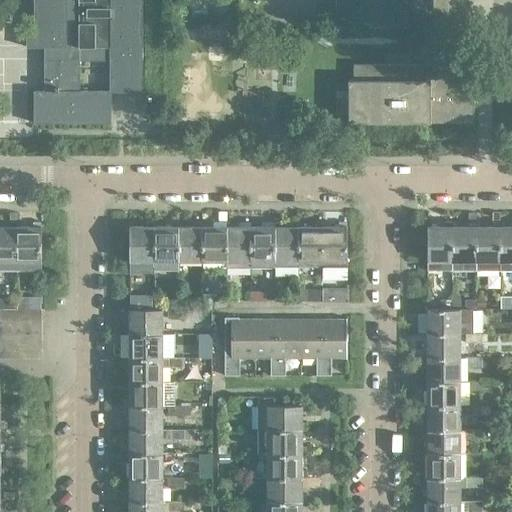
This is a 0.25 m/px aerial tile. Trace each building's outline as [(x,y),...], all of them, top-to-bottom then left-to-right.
[(33,0),(34,31),(26,31),(26,47),(45,47),(45,91),(34,91),(34,123),(111,123),(111,92),(142,92),(141,0),(33,0)] [(335,0),(336,25),(433,25),(432,0),(335,0)] [(354,63),(354,79),(349,79),(349,122),(431,122),(431,121),(475,122),(475,73),(431,73),(431,63),(354,63)] [(347,113),(347,90),(343,90),(336,90),(336,113),(343,113),(347,113)] [(476,211),(467,211),(467,221),(476,221),(476,211)] [(0,225),(0,269),(17,270),(17,261),(17,225),(17,221),(4,221),(4,225),(0,225)] [(28,226),(17,225),(17,261),(17,270),(42,270),(42,261),(41,261),(41,226),(41,221),(28,222),(28,226)] [(141,226),(130,226),(130,273),(154,273),(154,271),(154,226),(154,221),(141,221),(141,226)] [(165,226),(154,226),(154,271),(178,271),(178,261),(178,226),(178,221),(165,222),(165,226)] [(178,226),(178,261),(202,261),(202,226),(202,221),(189,222),(189,226),(178,226)] [(214,226),(202,226),(202,261),(226,261),(226,226),(226,221),(214,221),(214,226)] [(226,226),(226,261),(226,267),(250,267),(250,261),(250,226),(250,221),(238,221),(238,226),(226,226)] [(250,226),(250,261),(250,267),(275,267),(274,226),(274,221),(261,221),(261,226),(250,226)] [(285,226),(274,226),(275,267),(298,267),(298,226),(298,221),(285,221),(285,226)] [(310,226),(298,226),(298,267),(322,267),(322,226),(322,221),(310,221),(310,226)] [(322,226),(322,267),(347,267),(347,226),(346,226),(346,221),(334,222),(334,226),(322,226)] [(428,226),(427,270),(452,270),(452,226),(452,221),(439,222),(440,226),(428,226)] [(452,226),(452,270),(476,270),(476,226),(476,221),(467,221),(463,222),(463,226),(452,226)] [(476,226),(476,270),(501,270),(500,226),(500,221),(487,221),(487,226),(476,226)] [(511,226),(500,226),(501,270),(511,269),(511,221),(511,226)] [(298,291),(298,300),(313,300),(313,291),(298,291)] [(266,292),(250,292),(250,300),(266,300),(266,292)] [(335,292),(323,292),(323,300),(336,300),(335,292)] [(203,309),(212,309),(212,294),(203,294),(203,309)] [(511,295),(501,295),(501,308),(511,307),(511,295)] [(40,296),(16,296),(16,308),(20,308),(39,308),(40,296)] [(15,298),(0,298),(0,308),(15,308),(15,298)] [(164,299),(164,308),(175,308),(175,299),(164,299)] [(476,299),(476,308),(485,308),(484,299),(476,299)] [(16,308),(0,308),(0,321),(20,321),(20,308),(16,308)] [(39,308),(20,308),(20,321),(42,321),(41,308),(39,308)] [(161,309),(129,308),(129,333),(161,333),(161,309)] [(175,308),(164,308),(164,317),(175,317),(175,308)] [(472,308),(428,308),(428,333),(460,333),(472,333),(472,308)] [(324,319),(324,375),(331,375),(331,357),(346,357),(346,358),(347,358),(347,317),(346,317),(346,319),(324,319)] [(225,348),(225,375),(240,375),(240,357),(255,357),(255,318),(241,318),(241,324),(241,330),(241,336),(241,342),(241,348),(225,348)] [(255,318),(255,357),(270,357),(271,375),(278,375),(278,318),(255,318)] [(278,318),(278,375),(286,375),(286,357),(301,357),(301,319),(278,318)] [(301,319),(301,357),(316,357),(316,375),(324,375),(324,319),(301,319)] [(20,321),(0,321),(0,333),(20,333),(20,321)] [(42,321),(20,321),(20,333),(42,333),(42,321)] [(20,333),(0,333),(0,345),(20,345),(20,333)] [(42,333),(20,333),(20,345),(42,345),(42,333)] [(161,333),(129,333),(129,357),(161,357),(161,333)] [(460,333),(428,333),(428,357),(460,357),(460,333)] [(482,333),(466,333),(466,342),(482,342),(482,333)] [(20,345),(0,345),(0,357),(20,358),(20,345)] [(42,345),(20,345),(20,358),(42,358),(42,345)] [(161,357),(129,357),(129,381),(130,381),(161,381),(161,367),(181,368),(185,368),(185,357),(181,357),(169,357),(161,357)] [(460,357),(428,357),(428,381),(460,381),(460,357)] [(482,357),(466,357),(466,366),(482,366),(482,357)] [(130,381),(129,381),(129,405),(161,405),(167,405),(174,405),(174,381),(161,381),(130,381)] [(460,381),(428,381),(428,405),(460,405),(460,381)] [(482,381),(466,381),(466,391),(482,391),(482,381)] [(217,410),(218,410),(226,410),(226,408),(228,405),(231,405),(231,396),(222,396),(220,396),(218,398),(217,400),(217,410)] [(268,398),(258,398),(258,430),(302,430),(306,429),(306,417),(302,417),(302,405),(268,404),(268,399),(268,398)] [(161,405),(129,405),(129,429),(161,429),(161,405)] [(174,405),(167,405),(167,415),(183,415),(183,405),(174,405)] [(460,405),(428,405),(428,429),(460,429),(460,405)] [(482,405),(466,405),(466,414),(482,414),(482,405)] [(161,429),(129,429),(129,453),(161,454),(161,439),(183,439),(183,429),(161,429)] [(460,429),(428,429),(428,453),(460,453),(460,429)] [(482,429),(466,429),(466,438),(482,438),(482,429)] [(302,430),(258,430),(258,453),(267,453),(302,453),(306,453),(306,441),(302,441),(302,430)] [(218,453),(226,453),(227,441),(218,441),(218,453)] [(161,454),(129,453),(129,478),(161,477),(161,454)] [(267,453),(267,477),(302,477),(306,478),(306,465),(302,464),(302,453),(267,453)] [(460,453),(428,453),(428,477),(460,477),(460,453)] [(482,453),(466,453),(466,462),(482,463),(482,453)] [(213,460),(199,460),(199,476),(212,476),(213,460)] [(161,477),(129,478),(129,501),(161,501),(161,477)] [(183,477),(167,477),(167,487),(183,487),(183,477)] [(302,477),(267,477),(267,501),(302,501),(306,501),(306,493),(302,493),(302,477)] [(460,477),(428,477),(428,501),(460,501),(460,487),(482,487),(482,477),(460,477)] [(161,501),(129,501),(128,511),(161,511),(167,511),(167,501),(161,501)] [(183,502),(167,501),(167,511),(183,511),(183,502)] [(301,511),(302,501),(267,501),(266,511),(301,511)] [(460,501),(428,501),(427,511),(460,511),(460,510),(466,510),(466,501),(460,501)] [(482,501),(466,501),(466,510),(482,511),(482,501)]
